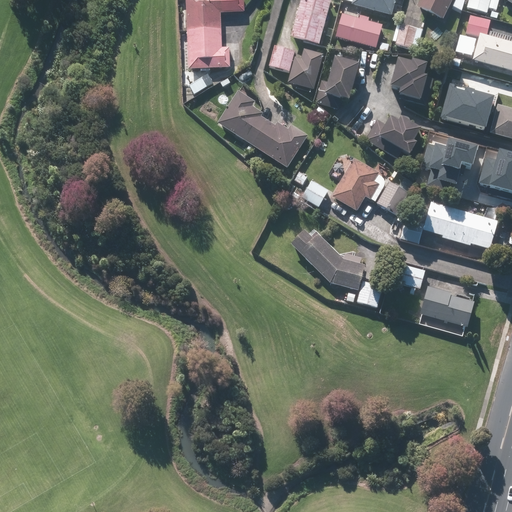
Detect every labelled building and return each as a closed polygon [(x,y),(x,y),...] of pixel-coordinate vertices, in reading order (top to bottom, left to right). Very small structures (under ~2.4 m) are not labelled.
[(185,0),(187,32),(221,31),(220,15),(245,15),(244,0),(185,0)] [(331,3),(321,0),(300,0),(290,39),(319,47),(331,3)] [(342,0),(342,1),(353,4),(352,6),(391,18),(396,0),(342,0)] [(453,0),(422,0),(418,9),(441,22),(453,0)] [(469,0),(467,10),(486,15),(488,10),(490,0),(469,0)] [(381,27),(342,17),(336,41),(375,51),(381,27)] [(490,23),(469,18),(466,32),(486,37),(490,23)] [(422,32),(398,26),(393,45),(417,51),(422,32)] [(222,50),(221,31),(187,32),(188,71),(230,70),(229,49),(222,50)] [(473,60),(478,43),(459,37),(454,55),(473,60)] [(511,45),(480,37),(478,43),(473,60),(473,63),(511,74),(511,45)] [(294,53),(274,48),(269,69),(289,74),(294,53)] [(314,93),(323,59),(304,54),(302,61),(294,59),(287,85),(314,93)] [(340,113),(342,103),(350,105),(358,69),(333,63),(328,84),(321,82),(315,107),(340,113)] [(398,99),(421,104),(427,81),(423,80),(425,69),(398,63),(391,90),(400,92),(398,99)] [(471,77),(449,72),(444,91),(466,96),(471,77)] [(190,87),(195,95),(213,84),(208,76),(190,87)] [(217,126),(234,136),(245,143),(253,148),(269,124),(261,119),(263,115),(252,108),(255,104),(238,93),(217,126)] [(493,110),(447,96),(439,123),(485,137),(493,110)] [(511,113),(501,111),(493,138),(511,143),(511,113)] [(397,162),(401,155),(409,159),(416,147),(413,145),(421,132),(414,128),(399,119),(397,123),(391,119),(386,127),(378,122),(365,143),(397,162)] [(260,152),(271,159),(288,170),(308,137),(291,127),(288,131),(277,124),(275,128),(269,124),(253,148),(260,152)] [(451,182),(457,184),(460,172),(463,173),(466,162),(473,163),(478,144),(448,137),(446,146),(435,143),(435,145),(428,143),(421,168),(430,170),(426,186),(449,192),(451,182)] [(486,157),(479,182),(511,190),(511,151),(499,148),(496,160),(486,157)] [(358,214),(365,200),(369,202),(378,186),(374,184),(379,175),(354,161),(333,200),(358,214)] [(328,193),(312,183),(302,199),(318,209),(328,193)] [(409,195),(390,185),(378,205),(397,216),(409,195)] [(284,209),(276,204),(267,220),(275,224),(284,209)] [(497,224),(431,206),(423,236),(489,254),(497,224)] [(423,223),(408,219),(403,243),(418,246),(423,223)] [(366,268),(343,262),(318,237),(313,242),(304,233),(290,246),(330,286),(359,293),(366,268)] [(425,273),(404,267),(399,285),(420,291),(425,273)] [(359,293),(356,304),(376,310),(382,289),(362,284),(359,293)] [(427,289),(420,317),(467,329),(473,304),(451,299),(452,296),(427,289)]
